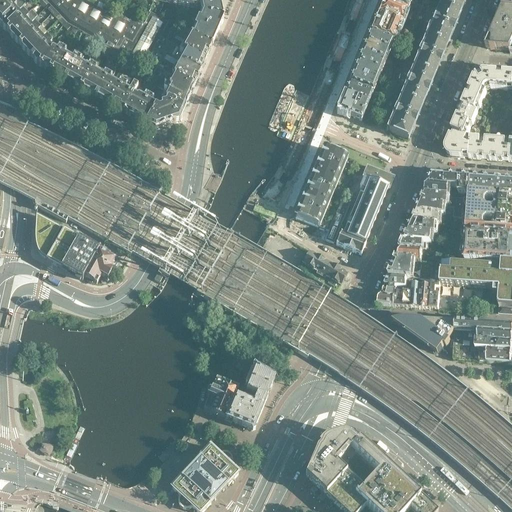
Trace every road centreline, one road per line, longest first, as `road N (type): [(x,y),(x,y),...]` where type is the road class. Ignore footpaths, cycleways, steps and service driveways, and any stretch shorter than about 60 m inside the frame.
road 1 (primary): [(1,458),(3,349),(16,299),(44,292),(99,311),(125,300),(141,275)]
road 2 (residential): [(193,171),(45,90),(0,89)]
road 3 (residential): [(319,125),(281,222),(365,279)]
road 4 (tertiary): [(489,498),(357,395),(331,385)]
road 5 (tertiary): [(308,434),(340,420),(362,428),(459,509)]
road 6 (primary): [(193,171),(209,102),(254,0)]
road 7 (primary): [(141,275),(95,302),(31,271),(0,275)]
road 8 (unknown): [(356,511),(322,481),(349,449),(400,491)]
road 9 (tertiary): [(140,511),(1,458)]
road 10 (residential): [(366,311),(511,322)]
road 11 (tertiary): [(308,387),(282,414),(235,511)]
road 12 (residential): [(371,0),(319,125)]
road 13 (unclassified): [(365,279),(346,296),(308,387)]
road 14 (unclassified): [(365,279),(415,168)]
